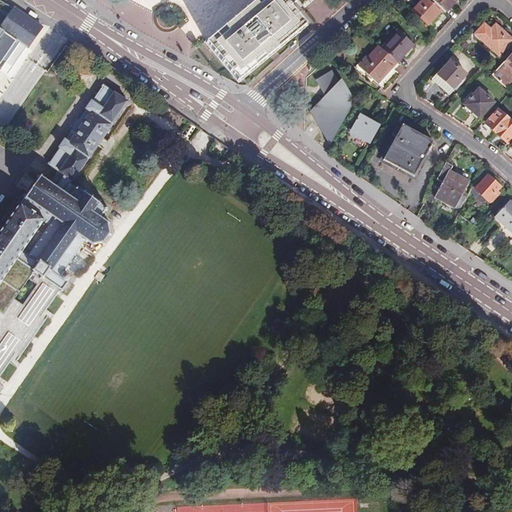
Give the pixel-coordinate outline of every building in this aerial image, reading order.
[(298,3),(295,0),(260,0),(208,43),(238,81),(273,55),(309,25),(293,6),(296,4),(298,3)] [(430,0),(422,0),(412,12),(427,25),(441,10),(430,0)] [(430,0),(441,10),(444,12),(445,13),(457,0),(430,0)] [(44,25),(14,8),(13,10),(3,28),(0,26),(0,69),(16,47),(27,54),(44,25)] [(444,12),(441,10),(427,25),(430,27),(444,12)] [(485,24),(474,35),(499,56),(511,41),(511,39),(496,24),(491,29),(485,24)] [(382,47),(398,62),(414,45),(398,30),(382,47)] [(85,48),(75,42),(70,51),(85,60),(94,53),(85,48)] [(382,47),(378,44),(358,67),(381,88),(396,72),(394,70),(392,68),(398,62),(382,47)] [(24,58),(27,54),(16,47),(0,69),(0,74),(9,80),(24,58)] [(451,60),(434,79),(449,93),(467,74),(451,60)] [(511,75),(501,65),(491,76),(504,87),(511,78),(511,75)] [(319,108),(312,112),(317,121),(322,118),(328,123),(326,128),(325,131),(325,133),(326,135),(328,137),(331,138),(349,108),(349,99),(349,96),(346,90),(342,84),(340,84),(342,87),(340,88),(332,72),(317,80),(328,101),(319,106),(319,108)] [(60,174),(59,176),(70,183),(126,103),(102,86),(47,165),(60,174)] [(479,90),(464,105),(480,118),(494,103),(479,90)] [(485,123),(496,133),(509,119),(498,110),(485,123)] [(360,116),(349,132),(369,144),(379,126),(360,116)] [(511,122),(509,119),(496,133),(507,143),(511,138),(511,122)] [(413,177),(433,141),(403,124),(383,159),(413,177)] [(452,167),(445,163),(435,182),(460,195),(468,181),(450,171),(452,167)] [(490,174),(484,169),(473,189),(490,204),(499,195),(497,192),(500,188),(488,177),(490,174)] [(70,183),(59,176),(53,185),(40,175),(24,198),(84,239),(90,243),(102,241),(108,233),(106,222),(99,217),(105,209),(70,183)] [(460,195),(435,182),(425,200),(432,204),(435,199),(453,208),(460,195)] [(0,317),(24,283),(33,289),(41,277),(61,290),(67,281),(68,279),(67,278),(66,276),(65,275),(63,275),(61,276),(59,275),(84,239),(24,198),(0,232),(0,317)] [(496,218),(508,229),(511,225),(511,203),(511,202),(496,218)] [(498,231),(484,245),(491,251),(504,238),(498,231)]
